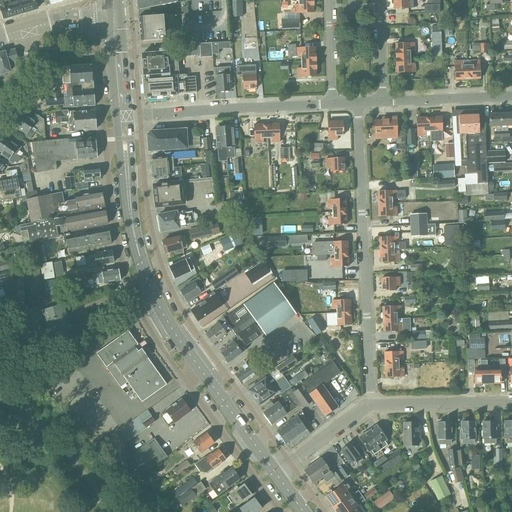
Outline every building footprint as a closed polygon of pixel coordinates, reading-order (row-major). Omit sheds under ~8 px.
[(26,0),(19,2),(18,0),(0,0),(0,9),(3,19),(37,9),(33,0),(26,0)] [(138,10),(139,18),(164,16),(162,6),(177,3),(176,0),(136,0),(137,8),(138,8),(138,10)] [(313,13),(312,0),(297,0),(298,6),(294,6),(294,14),(313,13)] [(407,0),(392,0),(393,9),(413,8),(412,0),(408,0),(407,0)] [(242,16),(242,1),(230,1),(230,17),(242,16)] [(434,6),(427,6),(424,6),(424,14),(434,14),(434,6)] [(139,18),(138,18),(139,35),(139,36),(139,42),(165,41),(169,40),(169,34),(174,33),(173,15),(164,16),(139,18)] [(299,18),(281,19),(282,25),(282,30),(300,29),(299,24),(299,18)] [(211,43),(199,44),(199,56),(200,59),(212,58),(211,43)] [(395,59),(410,59),(410,52),(414,52),(414,44),(395,45),(395,59)] [(473,55),(481,54),(480,45),(472,45),(473,55)] [(300,63),(316,63),(315,48),(295,49),(296,57),(300,57),(300,63)] [(13,62),(17,61),(14,50),(4,53),(0,54),(0,77),(6,76),(5,73),(10,72),(9,69),(12,68),(14,66),(13,62)] [(161,77),(179,76),(179,75),(178,55),(172,56),(171,50),(159,50),(160,53),(142,54),(143,76),(161,74),(161,77)] [(410,59),(395,59),(396,73),(415,72),(415,64),(410,65),(410,59)] [(467,66),(468,80),(480,80),(479,61),(471,61),(471,66),(467,66)] [(468,80),(467,66),(463,66),(463,62),(455,62),(455,81),(468,80)] [(316,63),(300,63),(301,69),(296,69),(297,78),(316,77),(316,63)] [(65,84),(92,83),(91,66),(61,68),(61,70),(62,84),(62,85),(65,84)] [(61,70),(51,71),(49,71),(49,70),(44,70),(44,81),(43,81),(44,87),(57,84),(62,84),(61,70)] [(218,76),(216,76),(217,92),(229,91),(229,84),(231,84),(230,75),(226,75),(226,71),(218,72),(218,76)] [(251,71),(242,71),(243,90),(256,90),(255,75),(251,75),(251,71)] [(179,76),(161,77),(161,75),(146,76),(146,84),(143,84),(145,98),(196,94),(196,92),(158,95),(157,85),(181,83),(181,78),(182,78),(182,75),(179,75),(179,76)] [(158,95),(196,92),(195,77),(186,78),(186,75),(182,75),(182,78),(181,78),(181,83),(157,85),(158,95)] [(66,96),(93,96),(92,83),(65,84),(66,89),(66,96)] [(58,98),(52,99),(43,99),(44,108),(62,106),(63,108),(67,108),(74,108),(74,107),(92,105),(92,106),(94,106),(93,96),(66,96),(64,97),(64,98),(58,98)] [(68,112),(68,118),(60,118),(61,123),(69,123),(95,121),(94,111),(93,112),(74,113),(74,112),(68,112)] [(20,113),(16,119),(33,131),(42,137),(44,137),(43,119),(35,114),(32,119),(28,117),(28,118),(20,113)] [(485,155),(483,117),(478,117),(477,113),(460,114),(460,117),(458,117),(459,134),(460,167),(481,166),(483,195),(487,195),(485,155)] [(511,114),(500,115),(501,126),(511,125),(511,114)] [(489,127),(501,126),(500,115),(488,115),(489,127)] [(382,120),(374,121),(375,136),(376,140),(395,139),(395,135),(397,135),(396,120),(395,120),(395,118),(382,118),(382,119),(382,120)] [(429,132),(428,118),(416,119),(417,137),(425,137),(425,132),(429,132)] [(428,118),(429,132),(433,132),(434,136),(442,136),(441,118),(428,118)] [(33,131),(16,119),(12,124),(19,130),(18,131),(25,136),(26,135),(29,137),(33,131)] [(69,123),(69,127),(69,133),(76,132),(76,131),(94,130),(95,130),(95,121),(69,123)] [(342,121),(328,122),(329,142),(337,141),(336,137),(343,136),(342,121)] [(266,125),(266,139),(268,139),(271,139),(271,143),(279,143),(278,124),(266,125)] [(266,139),(266,125),(254,125),(255,144),(262,144),(262,139),(266,139)] [(226,159),(224,128),(222,128),(221,127),(218,128),(217,129),(215,129),(217,149),(218,155),(218,162),(225,162),(226,162),(226,160),(226,159)] [(225,128),(224,128),(226,159),(234,158),(234,157),(234,153),(234,150),(234,147),(232,128),(230,128),(229,127),(227,127),(225,128)] [(147,136),(149,151),(193,148),(192,146),(199,146),(199,135),(185,135),(185,130),(178,131),(177,129),(174,130),(172,131),(150,133),(147,136)] [(3,137),(0,141),(0,144),(20,159),(24,164),(25,172),(21,172),(22,176),(29,175),(29,174),(30,174),(27,158),(26,158),(22,155),(23,154),(19,151),(21,148),(18,146),(11,141),(10,142),(3,137)] [(31,143),(33,157),(36,173),(56,170),(55,162),(96,158),(96,157),(97,156),(95,150),(93,151),(92,146),(95,146),(95,140),(94,140),(94,138),(68,141),(67,139),(31,143)] [(0,144),(0,152),(2,154),(1,155),(12,164),(14,162),(17,164),(20,159),(0,144)] [(504,163),(504,162),(504,151),(486,152),(486,164),(504,163)] [(165,158),(151,160),(151,161),(150,163),(150,165),(151,166),(152,170),(173,168),(173,160),(173,158),(167,159),(167,158),(165,158)] [(344,159),(325,160),(326,168),(330,168),(330,172),(344,171),(344,159)] [(210,177),(209,165),(201,165),(202,178),(210,177)] [(432,167),(433,179),(454,178),(453,166),(432,167)] [(92,180),(99,180),(98,168),(83,169),(79,170),(80,183),(84,183),(93,182),(92,180)] [(174,178),(173,168),(152,170),(152,173),(151,175),(151,177),(153,178),(153,180),(169,178),(174,178)] [(17,178),(16,172),(16,170),(5,172),(6,180),(0,180),(0,192),(1,193),(3,201),(20,198),(19,190),(17,178)] [(73,177),(64,178),(66,191),(75,190),(73,177)] [(155,199),(156,208),(183,204),(181,184),(212,181),(211,178),(181,181),(181,183),(153,186),(154,195),(154,196),(155,198),(154,198),(154,199),(155,199)] [(33,192),(31,181),(25,182),(27,193),(26,194),(27,199),(37,197),(36,192),(33,192)] [(76,201),(66,202),(68,211),(103,205),(101,192),(75,197),(76,201)] [(377,192),(377,205),(391,204),(391,200),(396,200),(395,192),(377,192)] [(66,212),(68,211),(66,202),(64,203),(62,193),(26,200),(31,223),(66,216),(66,212)] [(239,201),(238,193),(230,193),(231,201),(239,201)] [(332,209),(332,213),(346,212),(345,200),(327,201),(327,209),(332,209)] [(392,208),(391,204),(377,205),(378,217),(396,216),(396,208),(392,208)] [(68,232),(107,225),(104,210),(26,224),(29,243),(69,236),(68,232)] [(194,224),(194,222),(195,222),(197,219),(197,215),(194,213),(192,213),(192,212),(181,214),(181,212),(157,216),(159,232),(179,229),(179,228),(184,227),(184,225),(194,224)] [(346,212),(332,213),(332,217),(328,217),(328,225),(346,225),(346,212)] [(482,222),(489,221),(502,220),(502,212),(482,214),(482,222)] [(410,215),(410,226),(426,225),(425,215),(410,215)] [(503,230),(502,220),(489,221),(490,231),(503,230)] [(217,223),(207,225),(188,230),(191,241),(220,234),(217,223)] [(426,236),(435,236),(435,225),(426,225),(410,226),(410,237),(426,236)] [(458,226),(446,227),(443,227),(444,247),(459,246),(458,226)] [(111,244),(108,232),(108,230),(87,233),(87,234),(85,235),(85,234),(66,237),(69,253),(88,249),(88,248),(90,248),(111,244)] [(237,233),(219,242),(225,253),(243,245),(237,233)] [(379,238),(379,250),(398,250),(398,238),(398,233),(390,234),(390,238),(379,238)] [(179,237),(163,241),(164,247),(163,247),(164,252),(165,252),(166,254),(174,252),(175,254),(182,253),(182,249),(187,248),(185,242),(184,236),(179,238),(179,237)] [(283,238),(265,239),(266,247),(283,247),(283,238)] [(312,256),(334,256),(334,255),(348,254),(347,242),(311,244),(312,256)] [(399,262),(398,250),(379,250),(380,263),(399,262)] [(86,267),(91,266),(96,265),(96,266),(113,263),(112,258),(113,257),(113,254),(111,253),(111,251),(94,254),(94,255),(90,256),(84,258),(86,267)] [(348,267),(348,254),(334,255),(334,256),(334,259),(329,260),(330,267),(348,267)] [(174,277),(174,279),(190,272),(194,270),(189,259),(185,261),(184,261),(169,267),(171,273),(171,274),(171,276),(172,277),(174,277)] [(51,263),(40,265),(43,280),(53,278),(51,263)] [(269,273),(269,272),(263,263),(245,274),(251,284),(269,273)] [(102,274),(95,275),(96,285),(120,281),(118,268),(114,269),(102,271),(102,274)] [(239,275),(234,268),(211,284),(216,291),(239,275)] [(281,271),(282,282),(306,282),(305,270),(281,271)] [(0,294),(4,293),(1,287),(9,285),(5,273),(0,274),(0,294)] [(399,278),(380,279),(381,292),(395,291),(395,286),(399,286),(399,278)] [(185,301),(186,302),(200,294),(204,291),(197,279),(187,285),(188,287),(180,292),(183,296),(182,298),(183,301),(185,301)] [(58,280),(43,283),(45,297),(61,294),(58,280)] [(475,283),(476,291),(488,291),(488,282),(475,283)] [(243,333),(236,337),(238,339),(228,346),(229,347),(221,353),(223,357),(223,358),(225,362),(227,362),(228,363),(241,354),(245,351),(243,347),(264,334),(266,336),(299,315),(277,284),(244,306),(255,322),(241,331),(243,333)] [(44,297),(41,286),(36,288),(38,299),(44,297)] [(196,320),(197,321),(211,312),(215,309),(209,300),(205,302),(191,311),(194,316),(193,317),(195,320),(196,320)] [(336,310),(336,313),(350,313),(350,301),(331,301),(332,310),(336,310)] [(27,302),(19,305),(22,312),(30,309),(27,302)] [(232,331),(236,337),(243,333),(241,331),(255,322),(244,306),(243,305),(218,323),(213,327),(214,328),(206,334),(213,344),(232,331)] [(62,306),(43,312),(52,343),(71,337),(62,306)] [(382,308),(382,320),(396,319),(396,315),(401,315),(400,307),(382,308)] [(350,313),(336,313),(337,318),(332,318),(332,326),(351,325),(350,313)] [(466,327),(479,327),(478,315),(466,316),(466,327)] [(316,316),(307,322),(316,335),(325,330),(316,316)] [(396,319),(382,320),(383,332),(401,331),(401,323),(396,324),(396,319)] [(511,321),(488,323),(489,331),(511,329),(511,321)] [(148,358),(144,353),(142,349),(138,352),(134,347),(135,346),(137,345),(128,331),(103,349),(113,362),(112,363),(122,376),(135,393),(131,395),(134,399),(137,397),(142,403),(166,384),(147,358),(148,358)] [(424,331),(412,331),(412,334),(412,338),(412,340),(424,339),(424,331)] [(469,334),(469,351),(484,351),(484,339),(480,339),(480,334),(469,334)] [(426,342),(412,342),(412,350),(426,350),(426,342)] [(249,395),(252,399),(276,383),(284,377),(282,375),(298,365),(288,350),(282,354),(286,361),(272,371),(271,376),(265,380),(258,384),(248,392),(249,393),(249,395)] [(384,354),(384,366),(398,365),(398,361),(403,361),(402,353),(384,354)] [(243,369),(236,374),(235,375),(237,378),(236,380),(239,383),(241,383),(242,385),(255,376),(255,375),(264,368),(257,357),(247,364),(246,364),(241,367),(243,369)] [(325,418),(338,408),(322,386),(340,374),(332,362),(301,384),(325,418)] [(398,365),(384,366),(385,378),(403,377),(403,369),(399,369),(398,365)] [(499,370),(486,371),(487,385),(500,385),(499,370)] [(487,385),(486,371),(473,371),(474,385),(487,385)] [(284,377),(276,383),(252,399),(255,403),(257,404),(258,406),(275,394),(278,391),(281,395),(291,388),(284,377)] [(263,414),(271,426),(296,408),(299,412),(304,409),(313,402),(302,387),(293,394),(290,389),(285,392),(288,397),(273,407),(271,405),(266,408),(268,411),(263,414)] [(166,411),(160,416),(168,428),(174,423),(174,424),(190,412),(188,411),(189,410),(186,405),(185,406),(181,400),(166,411)] [(306,431),(304,428),(310,423),(302,412),(296,416),(296,417),(291,420),(285,424),(286,425),(277,432),(276,431),(276,432),(286,445),(288,443),(291,448),(309,435),(306,431)] [(147,413),(98,448),(107,457),(111,454),(124,444),(155,423),(147,413)] [(484,423),(483,423),(483,439),(484,439),(484,444),(495,444),(495,439),(496,439),(495,423),(490,423),(489,421),(484,421),(484,423)] [(451,445),(451,440),(450,424),(445,424),(445,422),(439,422),(439,424),(438,424),(438,433),(437,433),(437,438),(438,438),(438,440),(439,440),(439,445),(451,445)] [(461,431),(460,431),(460,440),(462,440),(462,445),(474,444),(473,439),(474,439),(474,423),(468,423),(468,422),(463,422),(463,424),(461,423),(461,431)] [(405,425),(403,425),(404,440),(405,440),(405,446),(417,446),(417,440),(419,439),(419,433),(418,433),(417,424),(411,424),(411,423),(405,423),(405,425)] [(371,431),(368,433),(381,451),(388,447),(385,444),(387,442),(376,427),(373,426),(371,428),(371,431)] [(372,457),(381,451),(368,433),(366,434),(363,434),(360,436),(360,439),(359,439),(369,452),(372,457)] [(193,443),(189,447),(196,456),(200,453),(213,444),(212,443),(213,442),(210,438),(209,439),(206,434),(199,439),(198,438),(193,442),(193,443)] [(111,454),(133,482),(167,458),(166,456),(170,454),(159,439),(155,441),(154,439),(132,455),(124,444),(111,454)] [(351,445),(347,448),(345,447),(341,449),(342,452),(341,452),(349,464),(346,466),(352,474),(356,471),(351,464),(354,461),(356,464),(362,460),(360,457),(361,456),(357,451),(356,451),(351,445)] [(204,458),(200,461),(195,464),(199,471),(205,473),(207,472),(212,468),(213,470),(225,460),(224,459),(224,457),(223,455),(221,455),(218,450),(211,455),(210,455),(205,458),(204,458)] [(398,450),(394,452),(392,454),(395,458),(401,454),(398,450)] [(456,451),(458,466),(465,466),(464,450),(456,451)] [(449,456),(450,465),(450,467),(452,467),(458,466),(456,453),(450,454),(449,456)] [(377,471),(382,467),(389,463),(385,456),(373,465),(377,471)] [(399,456),(389,463),(382,467),(386,472),(402,461),(399,456)] [(321,460),(304,472),(313,485),(323,478),(326,483),(334,478),(338,484),(351,475),(345,466),(332,475),(321,460)] [(187,461),(172,471),(176,476),(190,466),(187,461)] [(451,470),(455,484),(464,482),(460,467),(451,470)] [(217,478),(208,484),(217,497),(227,490),(226,489),(239,479),(238,478),(238,476),(236,474),(235,474),(231,469),(223,475),(222,474),(217,478)] [(450,495),(440,477),(428,483),(438,501),(450,495)] [(193,478),(182,485),(186,490),(196,483),(193,478)] [(200,482),(177,499),(182,506),(205,489),(200,482)] [(354,494),(350,489),(347,484),(326,499),(333,509),(354,494)] [(243,486),(227,498),(230,503),(228,505),(231,510),(251,496),(247,492),(248,490),(246,487),(244,486),(243,486)] [(364,493),(367,497),(377,491),(374,486),(364,493)] [(354,494),(333,509),(332,510),(333,511),(349,511),(356,508),(364,501),(357,492),(354,494)] [(388,492),(373,503),(378,511),(394,500),(388,492)] [(257,511),(261,510),(260,509),(261,508),(258,504),(256,504),(253,500),(236,511),(257,511)]
